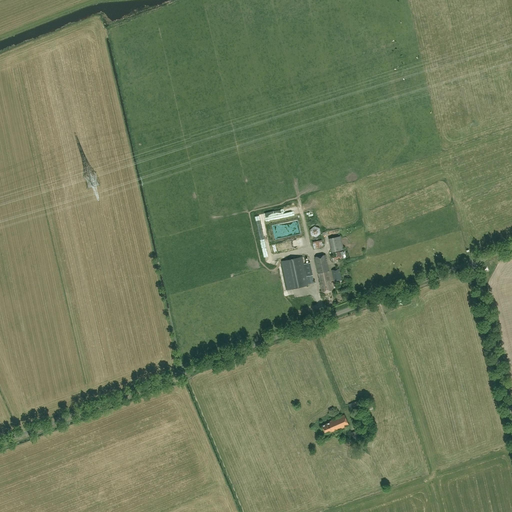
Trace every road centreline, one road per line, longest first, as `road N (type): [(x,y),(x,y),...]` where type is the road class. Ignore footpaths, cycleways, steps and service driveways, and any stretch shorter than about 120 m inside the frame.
road 1 (unclassified): [(0,441),(472,262)]
road 2 (unclassified): [(511,426),(472,262)]
